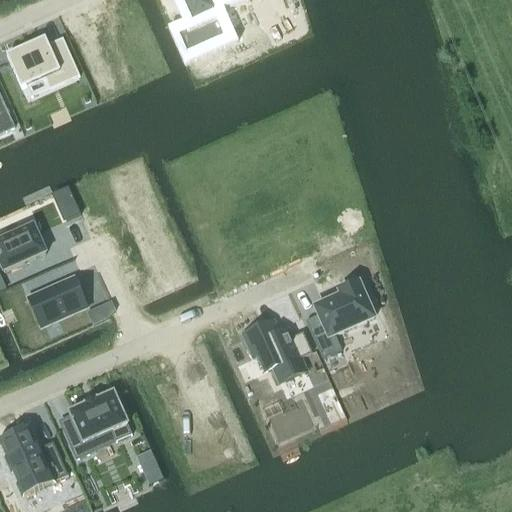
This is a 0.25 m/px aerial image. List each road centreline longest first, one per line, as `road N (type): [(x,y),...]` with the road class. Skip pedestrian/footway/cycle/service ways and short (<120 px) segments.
road 1 (residential): [(311,269),(139,346)]
road 2 (residential): [(139,346),(0,409)]
road 3 (track): [(129,186),(180,328)]
